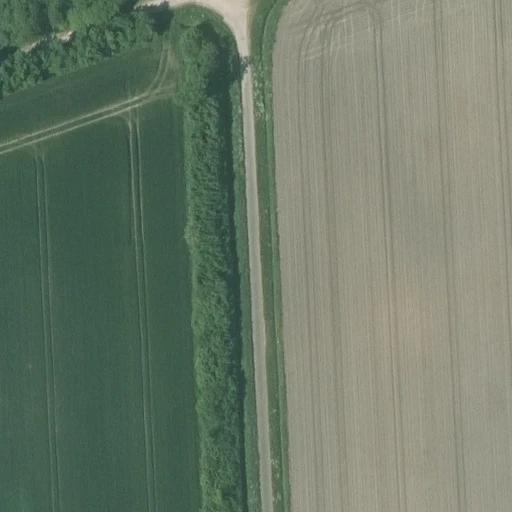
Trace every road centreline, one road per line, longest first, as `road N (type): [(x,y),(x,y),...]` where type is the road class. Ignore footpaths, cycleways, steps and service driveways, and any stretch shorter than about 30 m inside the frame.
road 1 (unclassified): [(246,0),(270,511)]
road 2 (track): [(167,0),(0,60)]
